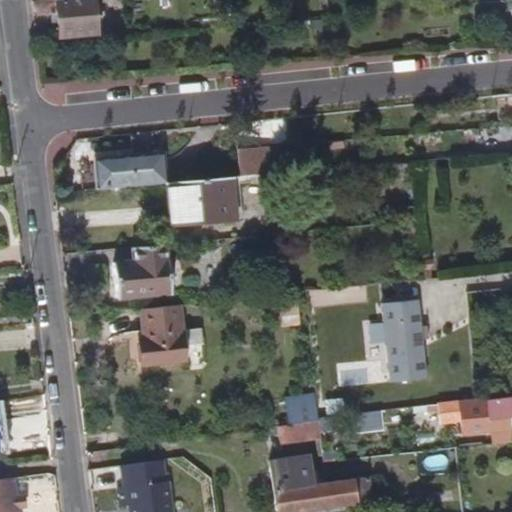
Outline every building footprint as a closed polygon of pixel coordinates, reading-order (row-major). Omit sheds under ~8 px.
[(95,33),(90,0),(49,0),(29,2),(31,15),(41,13),(42,16),(53,15),(56,38),(95,33)] [(267,177),(265,148),(235,150),(239,179),(267,177)] [(165,186),(162,155),(92,161),(95,192),(165,186)] [(412,178),(410,165),(391,168),(392,180),(412,178)] [(232,220),(229,180),(165,186),(168,227),(232,220)] [(169,296),(164,248),(129,251),(130,264),(110,266),(114,302),(169,296)] [(430,281),(427,254),(421,255),(424,282),(430,281)] [(425,382),(421,343),(427,343),(426,329),(419,330),(417,303),(380,307),(388,385),(425,382)] [(178,307),(141,310),(144,342),(139,343),(141,365),(183,361),(182,349),(200,347),(199,331),(180,333),(178,307)] [(298,326),(296,313),(279,315),(280,328),(298,326)] [(314,423),(311,399),(266,405),(269,429),(314,423)] [(511,399),(476,404),(439,409),(439,415),(441,424),(462,422),(464,434),(492,430),(491,421),(509,418),(511,429),(511,428),(511,399)] [(439,415),(439,409),(423,411),(424,417),(439,415)] [(380,434),(378,417),(350,421),(352,438),(380,434)] [(318,437),(316,426),(316,425),(277,430),(279,442),(318,437)] [(313,488),(308,459),(267,465),(273,511),(297,511),(368,502),(365,480),(313,488)] [(168,511),(160,464),(118,470),(121,491),(112,492),(115,511),(168,511)] [(11,498),(9,481),(0,481),(0,511),(13,511),(11,498)] [(21,511),(20,497),(11,498),(13,511),(21,511)]
